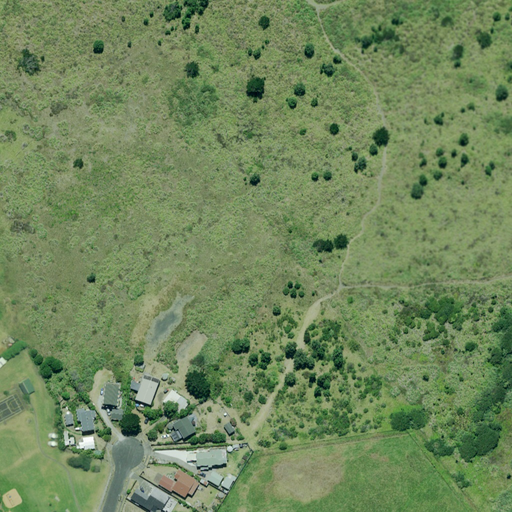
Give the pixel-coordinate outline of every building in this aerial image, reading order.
[(23,377),(17,380),(22,392),(29,389),(23,377)] [(158,386),(143,380),(135,402),(150,407),(158,386)] [(118,389),(105,388),(103,407),(116,408),(118,389)] [(181,416),(188,406),(186,404),(188,402),(172,390),(163,403),(181,416)] [(0,421),(23,408),(15,394),(0,402),(0,421)] [(229,416),(224,409),(221,412),(226,419),(229,416)] [(86,413),(85,411),(75,412),(76,423),(80,423),(81,433),(94,431),(92,419),(95,419),(94,412),(86,413)] [(122,422),(123,411),(112,411),(111,421),(122,422)] [(195,434),(193,429),(198,426),(195,421),(199,420),(195,414),(181,421),(168,429),(169,431),(173,429),(175,432),(178,431),(183,441),(195,434)] [(73,425),(72,416),(64,417),(65,426),(73,425)] [(234,432),(229,424),(223,428),(229,436),(234,432)] [(68,439),(68,433),(63,433),(65,447),(74,445),(74,438),(68,439)] [(95,449),(93,437),(83,439),(83,443),(79,444),(80,450),(84,449),(85,451),(95,449)] [(197,469),(207,467),(208,470),(214,469),(214,467),(227,465),(225,451),(195,455),(197,469)] [(199,484),(178,471),(173,478),(177,480),(175,484),(158,473),(153,482),(171,493),(172,491),(184,499),(187,494),(192,497),(199,484)] [(223,478),(212,472),(207,481),(218,487),(223,478)] [(235,478),(228,474),(221,487),(228,490),(235,478)] [(201,478),(199,482),(206,487),(209,483),(201,478)] [(169,498),(155,489),(149,498),(136,490),(130,500),(150,511),(155,511),(158,509),(161,511),(169,498)]
